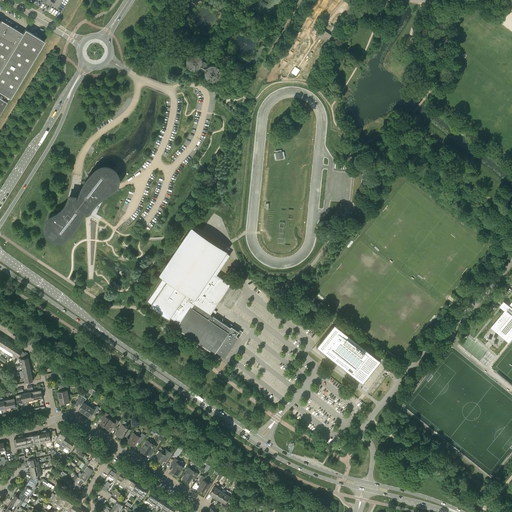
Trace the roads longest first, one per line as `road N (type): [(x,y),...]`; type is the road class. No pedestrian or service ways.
road 1 (primary): [(261,444),(1,259)]
road 2 (residential): [(366,483),(372,453),(362,429),(435,337),(457,326),(511,261)]
road 3 (primary): [(0,224),(92,65)]
road 4 (primary): [(84,60),(0,198)]
